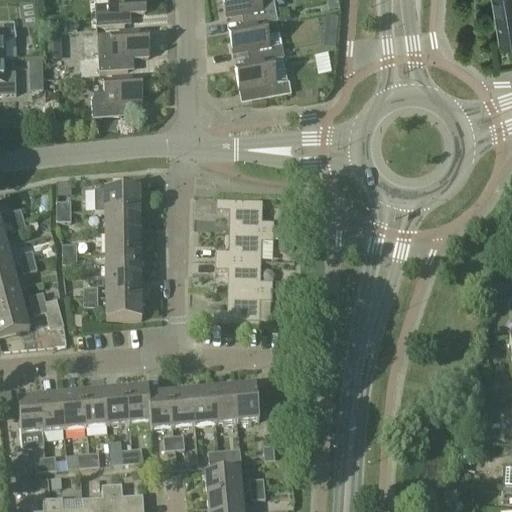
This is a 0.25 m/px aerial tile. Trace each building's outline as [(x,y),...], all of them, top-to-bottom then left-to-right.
[(124,31),(123,19),(144,18),(142,0),(106,0),(107,10),(93,11),(95,32),(124,31)] [(221,0),(225,24),(241,21),(242,30),(265,26),(265,27),(277,25),(272,0),(221,0)] [(511,0),(488,0),(495,43),(511,40),(511,0)] [(337,1),(326,3),(328,13),(338,11),(337,1)] [(242,30),(227,33),(232,62),(248,59),(249,68),(282,63),(284,62),(279,37),(267,40),(265,27),(265,26),(242,30)] [(0,64),(2,64),(1,53),(17,44),(14,28),(0,28),(0,64)] [(126,76),(126,64),(147,63),(145,37),(95,40),(98,78),(126,76)] [(324,37),(323,51),(335,52),(336,38),(324,37)] [(61,38),(44,39),(44,49),(61,48),(61,38)] [(249,68),(234,71),(241,108),(291,99),(289,86),(287,86),(282,63),(249,68)] [(2,77),(2,64),(0,64),(0,99),(14,99),(14,77),(2,77)] [(94,97),(91,106),(92,123),(122,121),(121,109),(142,108),(141,80),(102,83),(103,96),(94,97)] [(319,100),(318,92),(307,94),(308,101),(319,100)] [(119,124),(104,125),(104,135),(119,134),(119,124)] [(103,217),(138,216),(138,194),(103,195),(103,217)] [(228,236),(272,237),(273,228),(261,227),(262,206),(215,205),(215,215),(228,215),(228,236)] [(55,207),(55,217),(70,217),(70,207),(55,207)] [(5,218),(8,228),(22,224),(19,214),(5,218)] [(103,217),(104,238),(138,238),(138,216),(103,217)] [(70,227),(70,217),(55,217),(56,227),(70,227)] [(22,224),(8,228),(11,238),(25,234),(22,224)] [(295,227),(281,226),(281,235),(295,235),(295,227)] [(214,256),(213,265),(260,266),(261,247),(272,247),(272,237),(228,236),(227,256),(214,256)] [(279,237),(279,253),(292,253),(292,238),(279,237)] [(104,238),(104,260),(139,259),(138,238),(104,238)] [(60,250),(61,260),(75,260),(75,250),(60,250)] [(0,252),(0,274),(10,272),(5,251),(0,252)] [(16,260),(19,270),(33,266),(30,256),(16,260)] [(104,260),(104,281),(139,281),(139,259),(104,260)] [(75,260),(61,260),(61,270),(75,270),(75,260)] [(227,275),(227,296),(271,297),(271,287),(260,287),(260,266),(213,265),(213,275),(227,275)] [(33,266),(19,270),(22,280),(36,276),(33,266)] [(0,274),(0,297),(16,293),(10,272),(0,274)] [(104,281),(104,303),(139,302),(139,281),(104,281)] [(492,283),(494,296),(505,295),(506,292),(505,281),(492,283)] [(280,294),(281,286),(273,285),(273,293),(280,294)] [(0,297),(0,319),(22,314),(16,293),(0,297)] [(81,293),(81,303),(95,303),(95,293),(81,293)] [(271,307),(271,297),(227,296),(226,316),(212,316),(212,326),(259,327),(260,307),(271,307)] [(273,297),(273,305),(283,305),(283,297),(273,297)] [(29,302),(31,311),(45,307),(42,298),(29,302)] [(139,324),(139,302),(104,303),(105,325),(139,324)] [(95,303),(81,303),(81,313),(95,313),(95,303)] [(56,304),(45,307),(31,311),(34,321),(45,318),(49,335),(63,332),(56,304)] [(0,342),(27,335),(22,314),(0,319),(0,342)] [(232,393),(235,428),(257,426),(254,391),(232,393)] [(146,393),(124,395),(127,430),(148,428),(147,414),(148,414),(146,400),(146,393)] [(232,393),(211,395),(214,430),(235,428),(232,393)] [(124,395),(102,396),(105,432),(127,430),(124,395)] [(211,395),(189,397),(192,432),(214,430),(211,395)] [(102,396),(81,398),(84,434),(105,432),(102,396)] [(189,397),(168,398),(171,434),(192,432),(189,397)] [(81,398),(60,400),(63,435),(84,434),(81,398)] [(168,398),(146,400),(148,414),(147,414),(148,428),(149,436),(171,434),(168,398)] [(60,400),(38,402),(41,437),(63,435),(60,400)] [(19,439),(41,437),(38,402),(16,404),(19,439)] [(182,441),(172,442),(173,456),(183,455),(182,441)] [(163,457),(173,456),(172,442),(162,443),(163,457)] [(264,467),(274,466),(273,451),(262,452),(264,467)] [(139,454),(129,455),(131,470),(141,469),(139,454)] [(121,471),(131,470),(129,455),(119,456),(121,471)] [(226,455),(216,456),(218,471),(228,470),(226,455)] [(207,472),(218,471),(216,456),(206,457),(207,472)] [(96,458),(86,459),(88,474),(98,473),(96,458)] [(78,475),(88,474),(86,459),(76,460),(78,475)] [(54,462),(44,463),(45,477),(55,476),(54,462)] [(35,478),(45,477),(44,463),(34,464),(35,478)] [(23,467),(24,479),(32,478),(31,466),(23,467)] [(204,500),(240,497),(238,475),(202,478),(204,500)] [(60,492),(59,482),(50,483),(51,493),(60,492)] [(248,486),(249,497),(263,495),(262,485),(248,486)] [(25,486),(13,487),(13,496),(25,495),(25,486)] [(457,501),(458,490),(446,489),(445,500),(457,501)] [(111,492),(112,511),(142,511),(142,501),(122,502),(121,491),(111,492)] [(102,504),(82,505),(82,511),(112,511),(111,492),(102,492),(102,504)] [(263,495),(249,497),(250,507),(264,505),(263,495)] [(204,500),(205,511),(241,511),(240,497),(204,500)] [(82,503),(52,505),(52,511),(82,511),(82,505),(82,503)]
